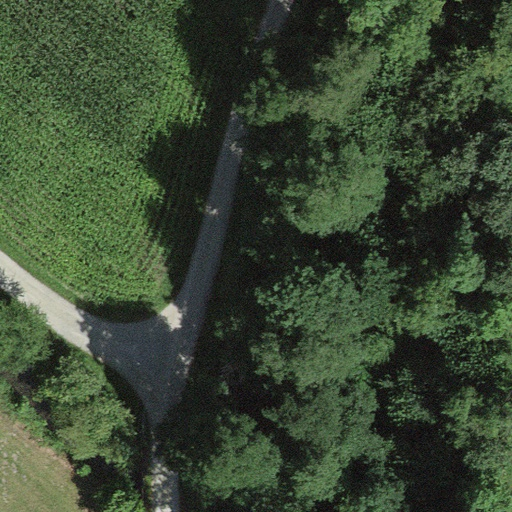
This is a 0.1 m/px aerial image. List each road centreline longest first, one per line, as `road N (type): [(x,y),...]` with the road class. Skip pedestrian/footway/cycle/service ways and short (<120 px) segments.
road 1 (track): [(158,511),(153,381),(192,303),(286,0)]
road 2 (track): [(0,263),(153,381)]
